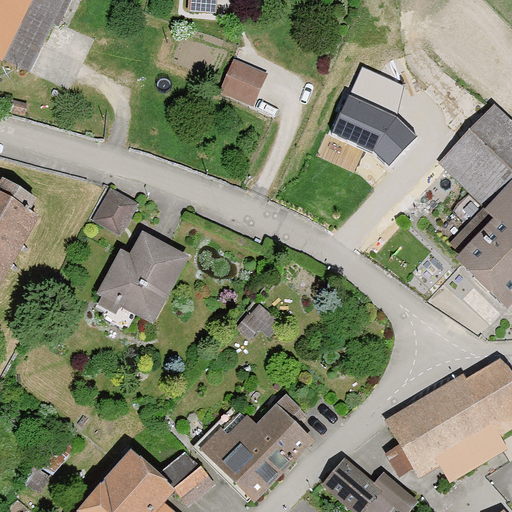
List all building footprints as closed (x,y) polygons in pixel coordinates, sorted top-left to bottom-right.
[(0,0),(0,91),(40,0),(0,0)] [(189,0),(189,10),(215,12),(215,0),(189,0)] [(265,73),(235,60),(222,90),(252,103),(265,73)] [(404,87),(362,68),(332,133),(373,151),(389,165),(417,137),(396,116),(404,87)] [(511,108),(506,102),(448,159),(495,208),(452,248),(511,310),(511,108)] [(113,184),(96,218),(124,233),(142,200),(113,184)] [(0,291),(5,295),(53,222),(0,187),(0,291)] [(200,258),(149,234),(117,302),(167,326),(200,258)] [(511,365),(507,357),(396,421),(430,479),(511,432),(511,365)] [(256,426),(290,459),(311,439),(294,423),(304,414),(286,397),(256,426)] [(241,411),(204,449),(253,497),(290,459),(256,426),(241,411)] [(134,452),(82,511),(169,511),(160,503),(174,488),(188,504),(212,484),(184,454),(160,474),(134,452)] [(355,460),(331,486),(359,511),(373,511),(391,492),(355,460)]
